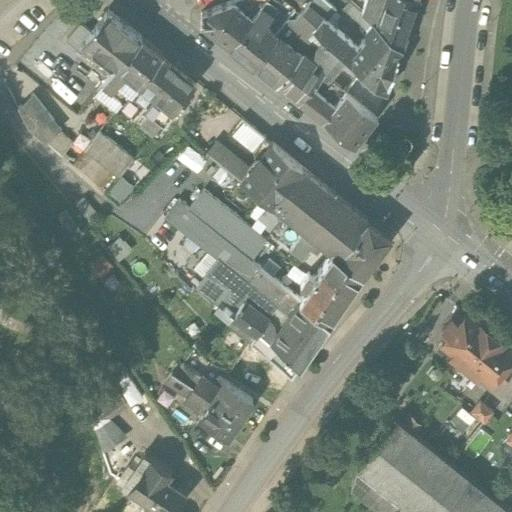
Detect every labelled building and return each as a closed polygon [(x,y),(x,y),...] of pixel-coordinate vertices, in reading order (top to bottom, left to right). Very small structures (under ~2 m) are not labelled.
[(231,0),(201,12),(200,21),(229,44),(260,6),(264,0),(231,0)] [(273,0),(271,3),(267,0),(264,0),(260,6),(271,15),(280,3),(275,0),(273,0)] [(365,0),(362,11),(373,21),(400,47),(416,0),(365,0)] [(309,5),(296,18),(297,25),(297,29),(304,39),(313,28),(313,27),(322,17),(309,5)] [(260,6),(229,44),(252,62),(274,35),(262,25),(271,15),(260,6)] [(140,36),(106,9),(90,30),(85,37),(99,48),(119,64),(140,36)] [(362,11),(362,10),(354,18),(366,29),(373,21),(362,11)] [(357,47),(322,17),(313,27),(339,49),(362,70),(385,89),(400,47),(373,21),(366,29),(366,36),(357,47)] [(283,34),(280,39),(284,43),(286,41),(300,53),(308,43),(304,39),(297,29),(297,25),(293,22),(283,34)] [(82,23),(68,41),(77,47),(82,41),(85,37),(90,30),(82,23)] [(274,35),(252,62),(276,82),(300,53),(286,41),(284,43),(280,39),(283,34),(278,30),(274,35)] [(119,64),(118,65),(138,81),(161,52),(140,36),(119,64)] [(99,48),(85,37),(82,41),(96,52),(99,48)] [(339,49),(324,37),(316,45),(315,53),(309,60),(321,70),(339,49)] [(321,70),(309,85),(318,93),(328,81),(340,67),(354,79),(362,70),(339,49),(321,70)] [(194,80),(161,52),(138,81),(129,93),(150,110),(163,120),(194,80)] [(300,53),(276,82),(297,99),(309,85),(321,70),(309,60),(300,53)] [(328,81),(318,93),(309,85),(297,99),(353,144),(376,114),(345,90),(339,97),(335,93),(337,91),(333,88),(331,90),(329,88),(332,84),(328,81)] [(59,129),(33,95),(19,109),(29,130),(60,156),(72,142),(59,129)] [(150,110),(139,125),(151,136),(163,120),(150,110)] [(264,136),(241,117),(229,131),(252,152),(264,136)] [(133,158),(99,131),(84,150),(119,177),(133,158)] [(271,142),(241,179),(271,203),(300,166),(271,142)] [(242,164),(217,144),(209,153),(234,174),(242,164)] [(300,166),(271,203),(304,230),(322,245),(330,252),(360,276),(390,236),(300,166)] [(271,275),(178,199),(165,216),(217,257),(190,289),(227,321),(231,315),(242,322),(241,323),(255,334),(256,332),(267,318),(248,304),(250,300),(269,314),(275,305),(288,314),(299,297),(284,285),(271,275)] [(304,230),(271,275),(284,285),(310,250),(315,254),(322,245),(304,230)] [(330,252),(299,297),(329,322),(360,276),(330,252)] [(288,314),(275,332),(271,321),(267,318),(256,332),(260,336),(262,335),(298,366),(329,322),(299,297),(288,314)] [(465,313),(459,308),(442,329),(447,334),(441,341),(453,350),(449,355),(462,365),(491,330),(467,310),(465,313)] [(511,346),(491,330),(462,365),(478,379),(482,374),(490,381),(496,374),(501,378),(511,364),(511,354),(511,353),(511,346)] [(102,369),(133,402),(147,390),(116,356),(102,369)] [(199,376),(189,369),(181,380),(192,387),(192,386),(199,376)] [(73,391),(91,421),(124,401),(106,371),(73,391)] [(181,380),(170,372),(163,382),(185,397),(192,387),(181,380)] [(251,399),(217,376),(212,384),(199,376),(192,386),(238,417),(244,407),(245,408),(251,399)] [(238,417),(192,386),(192,387),(185,397),(198,406),(194,413),(199,417),(227,436),(232,427),(231,427),(238,417)] [(491,412),(479,402),(471,412),(483,422),(491,412)] [(448,420),(464,430),(473,414),(457,405),(448,420)] [(511,511),(416,435),(423,426),(410,416),(403,424),(397,419),(356,468),(351,490),(378,511),(511,511)] [(169,470),(143,452),(121,484),(134,493),(161,511),(171,511),(185,493),(163,478),(169,470)] [(161,511),(134,493),(122,508),(123,511),(122,511),(161,511)]
